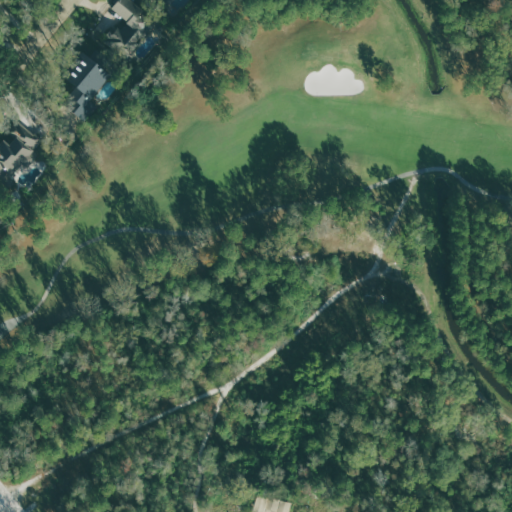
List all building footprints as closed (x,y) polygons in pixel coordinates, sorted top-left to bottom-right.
[(115,0),(110,7),(124,18),(106,39),(129,57),(158,22),(131,0),(115,0)] [(60,82),(72,90),(62,104),(83,117),(111,72),(80,52),(60,82)] [(45,145),(23,121),(0,141),(0,175),(4,181),(45,145)] [(255,507),(266,511),(271,496),(260,492),(255,507)] [(291,511),(294,502),(275,498),(272,510),(279,511),(291,511)]
